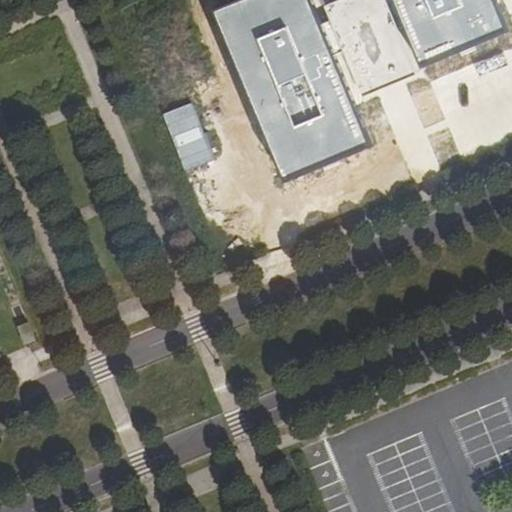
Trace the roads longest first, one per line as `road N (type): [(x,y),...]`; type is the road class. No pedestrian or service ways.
road 1 (unclassified): [(511,194),(0,404)]
road 2 (unclassified): [(24,511),(511,309)]
